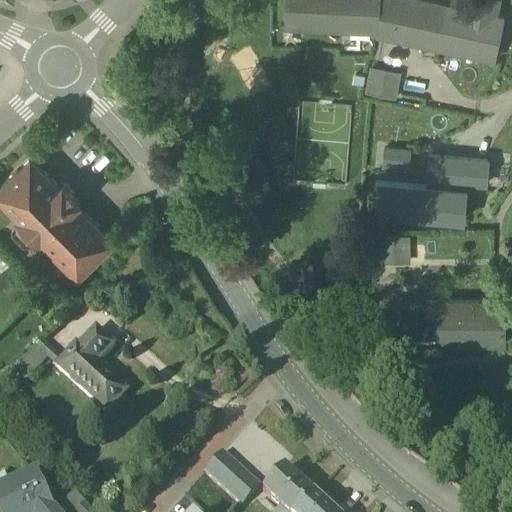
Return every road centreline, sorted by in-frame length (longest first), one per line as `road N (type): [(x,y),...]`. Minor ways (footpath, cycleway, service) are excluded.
road 1 (tertiary): [(79,88),(139,147),(283,366)]
road 2 (tertiary): [(283,366),(358,454),(423,511)]
road 3 (residential): [(283,366),(150,511)]
